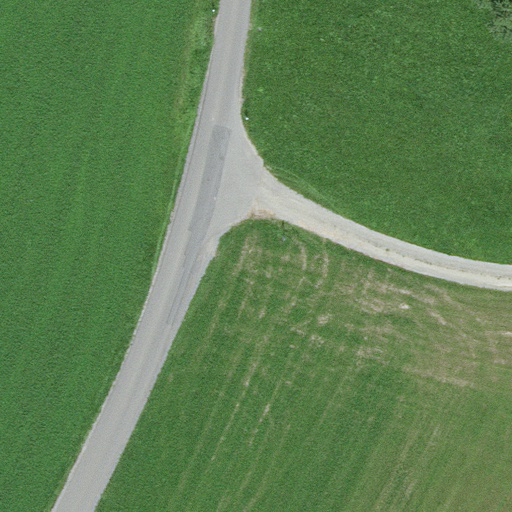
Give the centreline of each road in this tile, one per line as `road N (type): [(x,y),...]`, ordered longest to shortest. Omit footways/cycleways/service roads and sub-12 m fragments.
road 1 (unclassified): [(240,0),(220,195),(69,511)]
road 2 (track): [(511,282),(460,280),(272,204),(220,195)]
